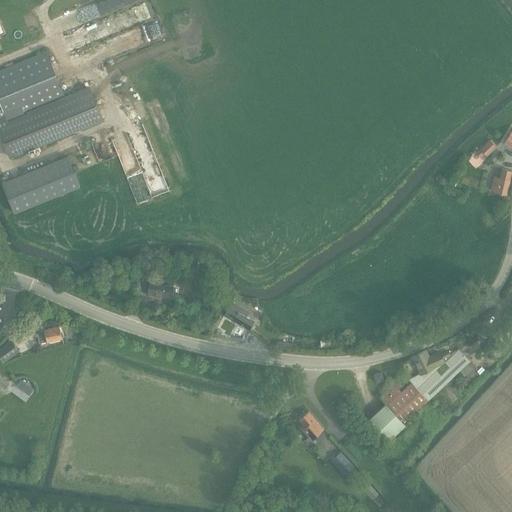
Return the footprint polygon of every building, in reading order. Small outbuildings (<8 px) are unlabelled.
[(100,0),(73,10),(78,23),(140,0),(100,0)] [(137,21),(151,14),(145,4),(132,11),(137,21)] [(121,36),(125,49),(163,36),(159,24),(121,36)] [(46,51),(0,69),(0,103),(1,105),(0,105),(0,134),(9,156),(102,118),(89,87),(65,97),(46,51)] [(485,154),(487,156),(497,146),(490,139),(479,148),(480,149),(476,152),(481,157),(485,154)] [(85,185),(73,155),(8,181),(20,211),(85,185)] [(490,190),(506,194),(511,171),(501,169),(499,178),(494,176),(490,190)] [(138,279),(146,280),(147,266),(139,265),(138,279)] [(148,295),(172,297),(173,286),(163,285),(164,281),(149,280),(148,295)] [(213,291),(210,299),(221,303),(224,295),(213,291)] [(248,330),(253,321),(246,316),(247,314),(241,311),(242,309),(231,302),(223,315),(232,320),(248,330)] [(43,329),(45,334),(37,336),(39,343),(46,341),(54,339),(55,344),(62,342),(62,337),(59,325),(43,329)] [(0,357),(3,362),(18,351),(10,340),(0,347),(0,357)] [(408,417),(427,400),(459,370),(465,376),(476,366),(470,360),(459,348),(458,349),(454,352),(451,355),(442,359),(438,351),(429,356),(426,350),(411,357),(419,373),(408,379),(401,371),(376,394),(386,405),(370,421),(355,405),(348,411),(379,445),(385,439),(386,440),(387,440),(391,444),(408,428),(414,423),(408,417)] [(374,374),(376,382),(383,379),(380,372),(374,374)] [(0,385),(4,389),(9,382),(0,376),(0,385)] [(300,427),(302,429),(312,440),(324,430),(308,411),(299,419),(303,424),(300,427)] [(331,460),(343,475),(353,466),(340,452),(331,460)] [(363,490),(371,499),(377,494),(369,485),(363,490)]
